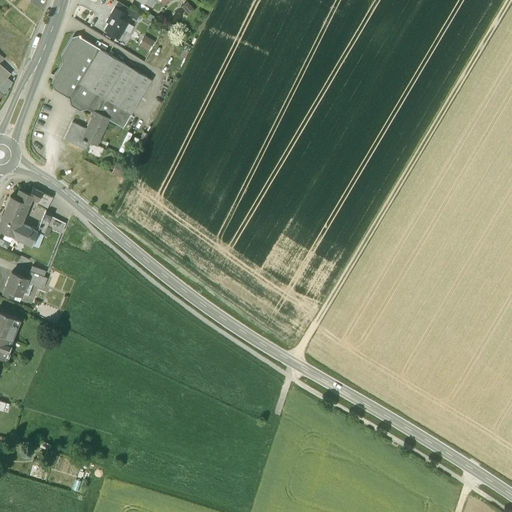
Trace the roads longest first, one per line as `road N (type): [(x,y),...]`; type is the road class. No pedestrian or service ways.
road 1 (tertiary): [(511,495),(248,336),(128,250),(50,181),(13,161)]
road 2 (track): [(509,0),(293,362)]
road 3 (primary): [(4,142),(61,0)]
